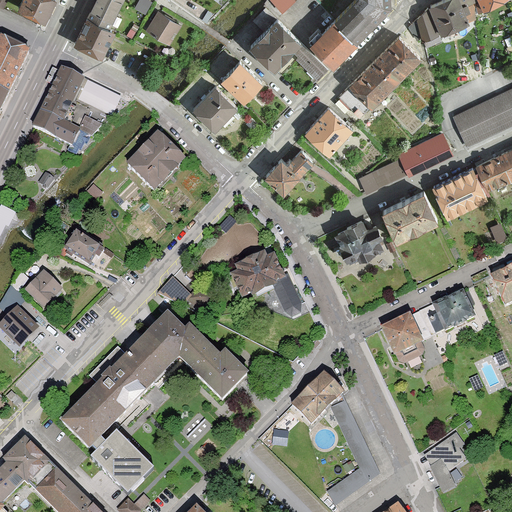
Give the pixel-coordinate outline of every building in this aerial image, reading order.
[(55,0),(21,0),(18,7),(46,21),(55,0)] [(96,0),(75,41),(115,62),(147,0),(96,0)] [(275,0),(273,2),(286,15),(300,0),(275,0)] [(389,5),(389,0),(342,0),(305,37),(333,64),(389,5)] [(443,0),(430,5),(417,18),(428,45),(440,40),(437,34),(468,21),(462,5),(459,0),(443,0)] [(479,0),(483,9),(502,0),(479,0)] [(328,70),(268,11),(255,23),(270,38),(254,53),(279,78),(297,60),(318,80),(328,70)] [(160,12),(148,30),(171,45),(183,27),(160,12)] [(398,31),(341,93),(371,121),(428,60),(398,31)] [(0,34),(0,107),(29,47),(1,33),(0,34)] [(260,81),(235,58),(217,76),(242,100),(260,81)] [(84,76),(61,65),(32,124),(72,144),(80,127),(64,119),(84,76)] [(84,103),(114,115),(122,95),(90,82),(87,91),(89,92),(84,103)] [(234,106),(211,84),(190,106),(213,128),(234,106)] [(511,88),(454,116),(468,144),(511,122),(511,88)] [(329,106),(305,132),(330,154),(353,128),(329,106)] [(81,130),(94,138),(102,125),(88,118),(81,130)] [(159,133),(128,166),(154,190),(185,157),(159,133)] [(401,158),(360,178),(367,192),(451,152),(442,133),(398,153),(401,158)] [(284,154),(266,173),(293,198),(319,171),(323,167),(302,147),(290,160),(284,154)] [(511,178),(511,147),(474,166),(485,191),(511,178)] [(485,191),(474,166),(432,186),(447,218),(489,198),(485,191)] [(423,190),(381,210),(396,240),(438,220),(423,190)] [(369,218),(336,233),(350,263),(383,248),(379,240),(384,237),(379,226),(374,228),(369,218)] [(502,221),(492,225),(499,240),(509,236),(502,221)] [(82,234),(70,253),(117,283),(130,264),(82,234)] [(265,254),(235,268),(237,273),(230,277),(242,301),(251,297),(252,299),(273,289),(278,287),(277,285),(286,280),(284,276),(274,255),(267,259),(265,254)] [(511,263),(494,272),(511,309),(511,263)] [(51,273),(27,296),(54,324),(78,301),(51,273)] [(287,275),(284,276),(286,280),(277,285),(278,287),(273,289),(285,313),(292,318),(301,314),(301,304),(287,275)] [(173,278),(157,294),(183,306),(187,302),(192,297),(190,295),(173,278)] [(199,286),(190,295),(192,297),(187,302),(202,312),(213,299),(199,286)] [(474,286),(431,302),(444,339),(487,323),(474,286)] [(60,418),(92,450),(181,360),(222,401),(244,379),(170,306),(60,418)] [(23,307),(2,324),(26,352),(46,335),(23,307)] [(415,315),(383,331),(397,358),(429,343),(415,315)] [(351,399),(325,371),(292,401),(318,429),(351,399)] [(118,429),(90,454),(124,493),(153,467),(118,429)] [(456,434),(424,456),(443,495),(456,488),(449,472),(466,459),(460,450),(465,446),(456,434)] [(101,511),(30,442),(0,473),(0,511),(18,511),(39,492),(58,511),(101,511)] [(358,465),(328,486),(342,505),(371,483),(358,465)] [(136,503),(130,498),(118,509),(121,511),(140,511),(152,500),(145,493),(136,503)]
